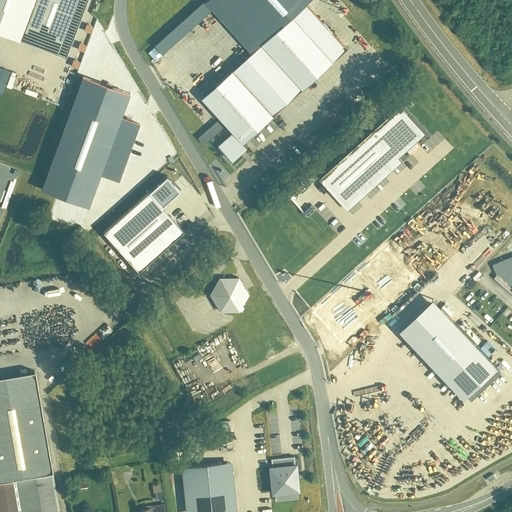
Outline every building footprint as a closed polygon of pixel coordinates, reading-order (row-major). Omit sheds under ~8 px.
[(0,0),(0,29),(70,56),(90,0),(0,0)] [(223,0),(262,43),(307,2),(309,0),(223,0)] [(348,47),(307,2),(262,43),(203,97),(234,131),(220,144),(234,159),(248,146),(244,142),(348,47)] [(83,75),(41,188),(88,205),(100,173),(121,116),(130,93),(83,75)] [(428,132),(403,104),(322,177),(351,209),(405,160),(401,156),(428,132)] [(140,124),(121,116),(100,173),(119,181),(140,124)] [(184,189),(170,174),(107,230),(142,269),(187,228),(166,205),(184,189)] [(386,248),(314,312),(342,343),(414,278),(386,248)] [(511,256),(492,266),(511,283),(511,256)] [(253,293),(242,276),(222,276),(213,293),(223,311),(243,311),(253,293)] [(503,365),(438,296),(404,328),(469,397),(471,395),(475,400),(504,372),(500,368),(503,365)] [(35,375),(0,381),(0,511),(52,511),(59,511),(35,375)] [(345,453),(355,464),(366,453),(356,443),(345,453)] [(299,462),(298,455),(274,458),(275,464),(273,465),(276,493),(279,493),(279,499),(302,497),(302,491),(305,490),(302,462),(299,462)] [(235,460),(185,466),(189,511),(225,511),(240,510),(235,460)] [(114,484),(123,484),(123,467),(114,468),(114,484)]
